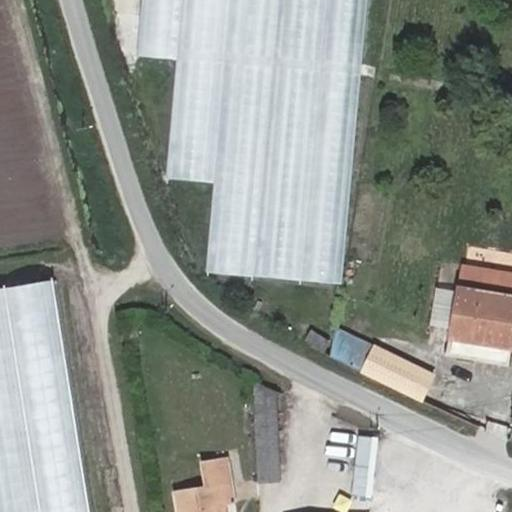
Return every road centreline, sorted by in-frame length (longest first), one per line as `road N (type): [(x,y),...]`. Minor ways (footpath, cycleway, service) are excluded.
road 1 (unclassified): [(71,0),(149,247),(172,283),(205,312),(315,373),(511,470)]
road 2 (track): [(315,373),(280,511)]
